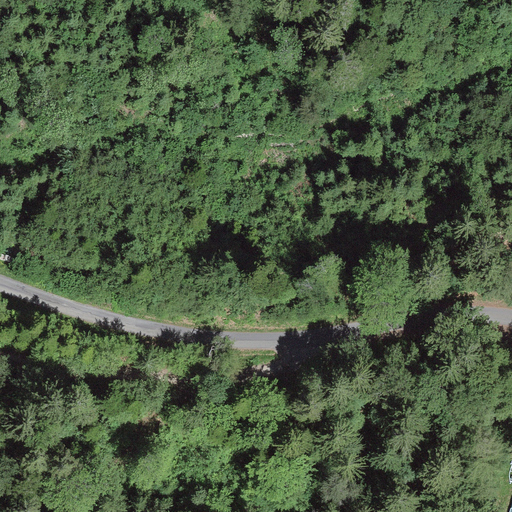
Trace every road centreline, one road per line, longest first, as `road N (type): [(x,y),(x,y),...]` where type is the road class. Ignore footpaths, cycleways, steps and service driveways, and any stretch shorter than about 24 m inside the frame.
road 1 (unclassified): [(511,318),(427,316),(232,342),(119,322),(0,282)]
road 2 (track): [(0,356),(94,372),(254,376),(300,364),(358,330)]
